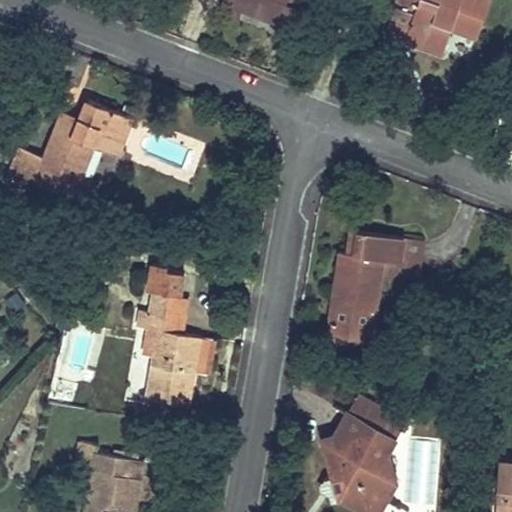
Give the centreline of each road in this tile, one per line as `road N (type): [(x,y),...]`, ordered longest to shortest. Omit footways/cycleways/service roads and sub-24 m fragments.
road 1 (residential): [(315,119),(297,164),(237,511)]
road 2 (residential): [(6,0),(315,119)]
road 3 (residential): [(315,119),(511,198)]
